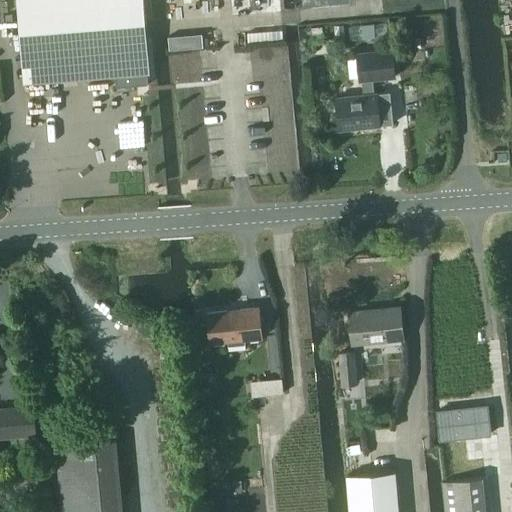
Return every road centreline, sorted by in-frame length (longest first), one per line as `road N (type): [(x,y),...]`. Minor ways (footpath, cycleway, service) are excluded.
road 1 (unclassified): [(0,235),(470,203)]
road 2 (track): [(273,511),(266,435),(301,406),(281,216)]
road 3 (unknown): [(429,206),(430,511)]
road 4 (track): [(243,218),(224,0)]
road 5 (unclassified): [(470,203),(449,0)]
road 6 (track): [(226,22),(375,9),(374,0)]
